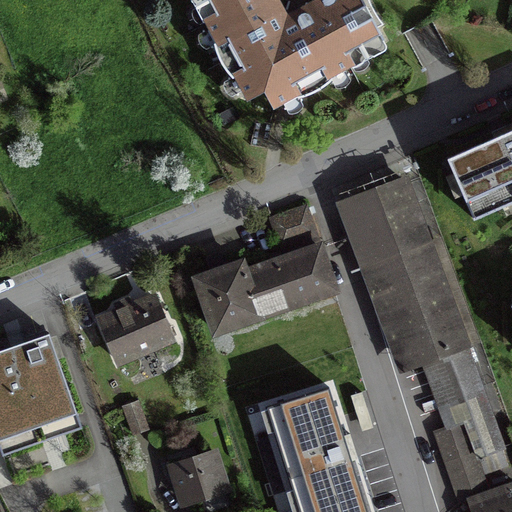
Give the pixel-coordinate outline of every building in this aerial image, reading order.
[(280,102),(294,94),(297,99),(309,95),(323,87),(331,81),(328,76),(349,64),(344,55),(358,48),(363,57),(381,48),(379,44),(383,41),(376,29),(381,26),(371,10),(366,0),(316,0),(319,4),(313,7),(314,9),(317,7),(326,23),(283,46),(271,43),(249,0),(194,0),(199,8),(208,3),(215,16),(206,21),(218,43),(213,45),(216,57),(221,67),(231,79),(236,77),(247,98),(264,90),(272,106),(280,102)] [(511,201),(511,126),(501,132),(442,157),(469,220),(511,201)] [(433,383),(442,409),(449,428),(436,433),(448,468),(460,501),(488,490),(483,475),(507,467),(488,415),(481,394),(404,183),(349,203),(409,369),(426,363),(433,383)] [(214,333),(333,291),(304,209),(271,220),(277,240),(289,235),(297,256),(243,274),(240,265),(225,270),(221,259),(206,264),(210,275),(195,280),(214,333)] [(171,339),(154,299),(132,309),(131,306),(115,313),(116,315),(99,323),(116,363),(171,339)] [(49,332),(0,350),(0,455),(2,461),(87,429),(49,332)] [(369,511),(329,386),(266,407),(300,511),(369,511)] [(122,408),(132,436),(146,431),(136,403),(122,408)] [(213,454),(170,468),(181,502),(224,488),(213,454)] [(511,511),(511,486),(467,502),(470,511),(511,511)]
